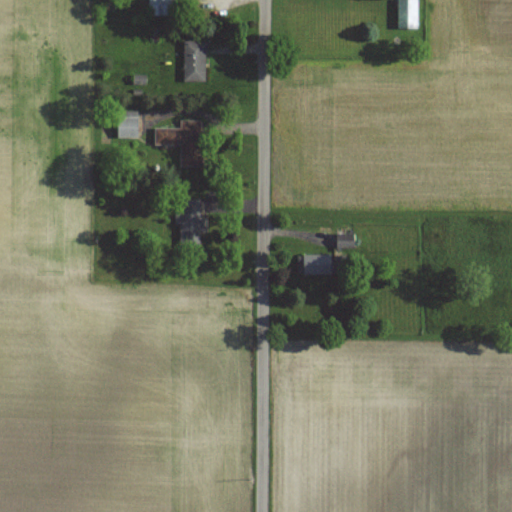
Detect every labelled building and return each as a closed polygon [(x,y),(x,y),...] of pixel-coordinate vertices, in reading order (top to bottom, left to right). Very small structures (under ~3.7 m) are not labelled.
[(147,0),(147,15),(174,15),(174,0),(147,0)] [(395,0),(396,29),(417,29),(416,0),(395,0)] [(204,41),(183,41),(183,82),(204,82),(204,41)] [(116,138),(137,138),(137,111),(116,111),(116,138)] [(180,128),(155,129),(155,145),(179,145),(179,167),(202,167),(202,121),(180,121),(180,128)] [(201,246),(201,199),(179,199),(179,246),(201,246)] [(334,274),(334,255),(297,255),(297,274),(334,274)]
